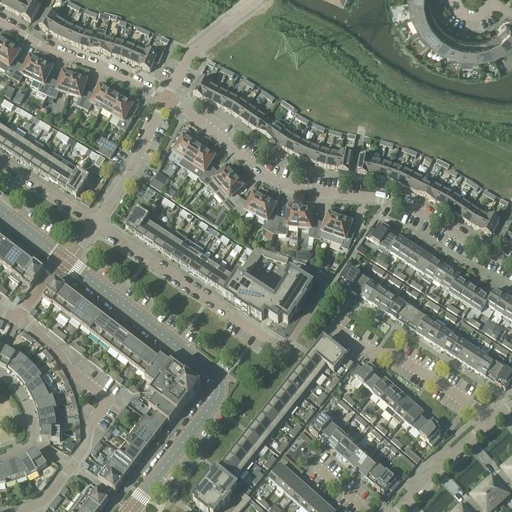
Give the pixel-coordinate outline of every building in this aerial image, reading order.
[(6,0),(3,7),(12,12),(18,0),(6,0)] [(21,18),(30,2),(29,2),(29,3),(24,0),(18,0),(12,12),(21,17),(21,18)] [(30,2),(21,18),(31,23),(40,8),(42,4),(34,0),(31,0),(30,3),(30,2)] [(411,20),(432,12),(431,5),(435,5),(434,1),(430,1),(408,3),(411,16),(410,16),(411,20)] [(38,27),(48,34),(57,18),(58,18),(59,15),(58,13),(57,12),(54,10),(52,10),(51,10),(50,9),(48,12),(38,27)] [(419,35),(437,22),(434,16),(438,15),(436,11),(432,12),(411,20),(417,31),(417,32),(419,35)] [(49,34),(58,39),(66,24),(58,19),(58,18),(57,18),(48,34),(49,34)] [(431,47),(445,30),(440,25),(444,23),(441,20),(437,22),(419,35),(428,45),(431,47)] [(58,39),(69,43),(75,28),(66,24),(58,39)] [(511,29),(506,25),(498,33),(510,51),(511,49),(511,29)] [(447,52),(454,36),(449,33),(451,30),(448,27),(445,31),(445,30),(431,47),(442,54),(442,55),(445,57),(447,52)] [(69,43),(79,48),(85,32),(75,28),(69,43)] [(90,51),(100,54),(105,38),(106,33),(96,30),(95,35),(94,35),(90,51)] [(89,51),(90,51),(94,35),(85,32),(79,48),(89,51)] [(461,62),(465,40),(459,38),(460,34),(456,32),(455,37),(454,36),(447,52),(459,56),(458,61),(461,62)] [(487,38),(495,59),(507,53),(510,51),(498,33),(491,36),(490,32),(486,34),(487,38)] [(0,60),(11,43),(1,36),(0,37),(0,60)] [(465,40),(461,62),(474,62),(475,63),(478,63),(478,62),(476,40),(469,40),(470,36),(466,36),(465,40)] [(477,40),(476,40),(478,62),(491,60),(495,59),(487,38),(481,39),(480,36),(476,36),(477,40)] [(100,54),(111,57),(115,41),(105,38),(100,54)] [(112,57),(121,60),(126,44),(115,41),(111,57),(112,57)] [(4,75),(11,80),(18,68),(12,65),(20,53),(20,54),(22,50),(11,43),(0,60),(0,70),(5,73),(4,75)] [(121,60),(130,64),(137,48),(126,44),(121,60)] [(139,69),(140,69),(147,52),(146,52),(137,48),(130,64),(139,68),(139,69)] [(149,48),(147,52),(140,69),(150,73),(154,64),(159,66),(164,54),(149,48)] [(23,76),(33,81),(43,61),(31,55),(29,59),(30,59),(24,71),(18,68),(11,80),(19,83),(23,76)] [(39,93),(47,97),(52,85),(46,82),(52,70),(54,66),(43,61),(33,81),(43,86),(39,93)] [(58,92),(69,96),(76,74),(64,70),(63,74),(59,87),(52,85),(47,97),(56,100),(58,92)] [(77,107),(82,109),(88,97),(82,95),(87,82),(88,78),(76,74),(69,96),(79,99),(77,107)] [(192,95),(203,100),(211,84),(200,79),(192,95)] [(92,105),(102,111),(113,91),(102,84),(100,88),(93,100),(88,97),(82,109),(88,112),(92,105)] [(203,100),(213,105),(220,90),(211,85),(211,84),(203,100)] [(213,105),(223,110),(230,95),(220,90),(213,105)] [(7,91),(4,97),(10,100),(14,94),(7,91)] [(102,111),(112,117),(124,97),(113,91),(102,111)] [(223,110),(231,114),(240,100),(230,95),(223,110)] [(124,97),(112,117),(120,122),(117,128),(126,133),(133,122),(129,119),(127,121),(125,120),(132,108),(133,108),(134,108),(135,108),(136,108),(137,107),(138,106),(138,105),(138,104),(138,103),(137,103),(137,102),(136,101),(135,101),(134,101),(133,101),(132,102),(124,97)] [(231,114),(239,119),(248,106),(240,100),(231,114)] [(8,104),(5,108),(11,112),(14,107),(8,104)] [(239,119),(249,126),(258,112),(248,106),(239,119)] [(289,106),(286,110),(295,116),(296,115),(297,115),(299,113),(289,106)] [(19,116),(24,119),(27,115),(22,111),(19,116)] [(257,132),(267,118),(258,112),(249,126),(257,132)] [(257,132),(266,139),(276,125),(271,121),(267,118),(257,132)] [(266,139),(275,145),(285,131),(276,125),(266,139)] [(0,136),(0,148),(3,151),(14,134),(5,128),(0,136)] [(276,145),(285,151),(293,137),(285,131),(275,145),(276,145)] [(173,154),(183,160),(196,141),(189,136),(189,135),(188,134),(188,133),(187,133),(186,132),(185,132),(184,132),(183,132),(183,133),(182,133),(182,134),(181,134),(181,135),(181,136),(181,137),(182,138),(183,139),(173,154)] [(3,151),(13,157),(23,140),(14,134),(3,151)] [(285,151),(295,156),(302,141),(293,137),(285,151)] [(13,157),(22,163),(33,146),(23,140),(13,157)] [(106,141),(102,148),(113,154),(117,148),(106,141)] [(179,167),(190,174),(207,148),(196,141),(183,160),(179,167)] [(295,156),(305,161),(312,146),(302,141),(295,156)] [(31,169),(42,152),(44,148),(35,142),(33,146),(22,163),(31,169)] [(305,161),(316,165),(321,149),(312,146),(305,161)] [(113,154),(102,148),(99,153),(110,160),(113,154)] [(199,180),(203,184),(212,173),(207,170),(215,159),(217,155),(207,148),(190,174),(199,180)] [(316,165),(327,168),(331,152),(321,149),(316,165)] [(31,169),(40,175),(51,158),(42,152),(31,169)] [(337,171),(338,171),(341,154),(340,154),(331,152),(327,168),(337,170),(337,171)] [(89,158),(97,162),(100,158),(92,153),(89,158)] [(357,175),(368,177),(371,159),(372,156),(371,156),(370,155),(369,154),(365,153),(363,153),(362,154),(361,154),(360,157),(357,175)] [(40,175),(49,181),(62,160),(53,154),(51,158),(40,175)] [(341,154),(338,171),(349,173),(352,156),(341,154)] [(95,166),(100,169),(105,161),(100,158),(95,166)] [(369,176),(378,178),(382,162),(372,160),(371,159),(368,177),(369,177),(369,176)] [(49,181),(58,186),(71,166),(62,160),(49,181)] [(378,178),(388,181),(393,166),(382,162),(378,178)] [(58,186),(67,192),(78,175),(78,174),(80,171),(71,166),(58,186)] [(209,187),(216,195),(238,175),(230,166),(226,169),(227,169),(217,178),(212,173),(203,184),(208,188),(209,187)] [(388,181),(398,185),(404,169),(393,166),(388,181)] [(398,185),(406,189),(413,174),(404,169),(398,185)] [(416,194),(424,179),(413,174),(406,189),(416,194)] [(78,175),(67,192),(76,199),(88,181),(78,175)] [(158,175),(154,180),(164,187),(168,181),(158,175)] [(223,204),(231,214),(239,203),(233,197),(243,188),(247,185),(238,175),(216,195),(223,204)] [(416,194),(426,199),(434,184),(429,181),(424,179),(416,194)] [(164,187),(154,180),(150,186),(161,193),(164,187)] [(426,199),(436,204),(443,189),(434,184),(426,199)] [(166,188),(163,194),(171,200),(175,194),(166,188)] [(146,194),(153,198),(156,194),(149,189),(146,194)] [(445,209),(447,210),(455,195),(453,194),(443,189),(436,204),(436,205),(436,204),(445,209)] [(246,213),(256,218),(267,197),(255,191),(253,195),(247,207),(239,203),(231,214),(243,220),(246,213)] [(447,210),(457,217),(464,202),(455,195),(447,210)] [(263,229),(274,235),(278,222),(270,218),(276,206),(276,207),(278,203),(267,197),(256,218),(266,222),(263,229)] [(162,204),(167,208),(170,203),(165,200),(162,204)] [(457,217),(466,223),(473,208),(464,202),(457,217)] [(170,203),(167,208),(172,211),(175,206),(170,203)] [(288,229),(299,230),(301,207),(288,205),(288,210),(287,223),(278,222),(274,235),(287,236),(288,229)] [(310,239),(315,240),(318,226),(312,225),(313,212),(313,208),(301,207),(299,230),(310,231),(309,238),(310,239)] [(472,227),(474,228),(481,213),(480,212),(473,208),(466,223),(472,227)] [(126,230),(135,236),(148,216),(136,209),(131,217),(133,219),(126,230)] [(180,216),(185,219),(188,215),(183,211),(180,216)] [(323,234),(334,237),(342,216),(330,211),(328,216),(324,228),(318,226),(315,240),(321,241),(323,234)] [(481,232),(482,232),(490,217),(489,216),(489,217),(481,213),(474,228),(481,232)] [(188,215),(185,219),(191,223),(194,218),(188,215)] [(342,216),(334,237),(344,241),(341,249),(348,251),(352,239),(347,237),(352,224),(354,220),(342,216)] [(490,217),(482,232),(492,237),(500,222),(490,217)] [(135,237),(144,243),(155,226),(147,220),(147,219),(135,237)] [(198,228),(203,231),(206,227),(201,223),(198,228)] [(499,241),(509,246),(511,240),(511,228),(507,225),(499,241)] [(144,243),(154,249),(164,232),(155,226),(144,243)] [(366,238),(379,247),(389,232),(390,232),(390,231),(383,227),(383,228),(380,226),(376,232),(372,229),(372,228),(365,239),(366,239),(366,238)] [(206,227),(203,231),(209,235),(212,230),(206,227)] [(154,249),(163,254),(174,238),(164,232),(154,249)] [(379,247),(390,254),(400,239),(390,232),(389,232),(379,247)] [(216,239),(221,243),(224,238),(219,235),(216,239)] [(163,254),(172,260),(183,243),(174,238),(163,254)] [(224,238),(221,243),(227,246),(230,242),(224,238)] [(390,254),(399,260),(408,244),(400,239),(390,254)] [(181,266),(192,249),(194,246),(185,240),(183,244),(183,243),(172,260),(181,266)] [(15,251),(6,244),(0,250),(0,264),(3,267),(15,251)] [(399,260),(407,265),(417,250),(408,244),(399,260)] [(234,251),(240,255),(243,250),(237,246),(234,251)] [(357,252),(364,256),(367,251),(360,247),(357,252)] [(181,266),(190,272),(201,255),(192,249),(181,266)] [(252,254),(253,253),(247,249),(244,254),(250,258),(250,256),(252,254)] [(254,251),(262,256),(264,258),(266,252),(255,249),(254,251)] [(407,265),(416,271),(426,255),(417,250),(407,265)] [(25,258),(15,251),(3,267),(12,274),(25,258)] [(352,259),(358,262),(361,258),(355,254),(352,259)] [(190,272),(199,278),(210,261),(201,255),(190,272)] [(416,271),(424,276),(434,261),(426,255),(416,271)] [(34,265),(25,258),(12,274),(13,274),(9,279),(18,286),(21,282),(34,265)] [(199,278),(208,284),(219,267),(210,261),(199,278)] [(324,261),(322,268),(328,271),(330,264),(324,261)] [(424,276),(433,282),(443,266),(434,261),(424,276)] [(34,264),(34,265),(21,282),(30,289),(44,271),(34,264)] [(433,282),(441,287),(451,272),(443,266),(433,282)] [(208,284),(217,290),(228,273),(219,267),(208,284)] [(350,293),(351,292),(360,277),(347,268),(347,267),(340,278),(341,277),(345,280),(341,286),(344,288),(350,293)] [(441,287),(450,293),(459,279),(460,278),(451,272),(441,287)] [(217,290),(225,295),(226,296),(237,279),(236,278),(228,273),(217,290)] [(226,296),(225,295),(224,297),(236,304),(235,306),(249,315),(250,314),(262,321),(265,316),(278,324),(281,320),(288,325),(296,313),(297,314),(306,300),(305,299),(312,287),(291,273),(286,281),(291,284),(276,307),(243,285),(246,280),(238,275),(236,278),(237,279),(226,296)] [(351,292),(361,299),(371,284),(360,277),(351,292)] [(449,294),(459,301),(469,286),(459,279),(450,293),(449,294)] [(52,306),(53,305),(52,305),(64,289),(65,289),(66,288),(56,281),(43,299),(52,306)] [(361,299),(370,304),(380,289),(371,284),(361,299)] [(459,301),(470,308),(480,293),(469,286),(459,301)] [(53,305),(62,312),(74,296),(65,289),(64,289),(52,305),(53,305)] [(370,304),(378,310),(388,295),(380,289),(370,304)] [(486,307),(495,312),(504,297),(496,291),(490,300),(486,307)] [(481,315),(486,307),(490,300),(480,293),(470,308),(481,315)] [(378,310),(387,315),(397,300),(388,295),(378,310)] [(71,319),(84,304),(74,296),(62,312),(58,317),(68,324),(71,319)] [(495,312),(503,318),(511,304),(511,301),(504,297),(495,312)] [(387,315),(395,321),(405,306),(397,300),(387,315)] [(71,319),(81,327),(93,311),(84,304),(71,319)] [(511,304),(503,318),(511,323),(511,322),(511,304)] [(395,321),(406,328),(416,312),(405,306),(395,321)] [(81,327),(91,334),(103,318),(93,311),(81,327)] [(406,328),(417,334),(426,319),(416,312),(406,328)] [(39,323),(45,327),(48,323),(42,318),(39,323)] [(91,334),(100,341),(112,326),(103,318),(91,334)] [(417,334),(425,340),(435,325),(426,319),(417,334)] [(425,340),(434,346),(444,330),(435,325),(425,340)] [(100,341),(110,349),(122,333),(112,326),(100,341)] [(51,333),(58,337),(61,333),(55,328),(51,333)] [(434,346),(442,351),(452,336),(444,330),(434,346)] [(61,333),(58,337),(64,342),(67,338),(61,333)] [(110,349),(119,356),(131,340),(122,333),(110,349)] [(442,351),(451,357),(461,341),(452,336),(442,351)] [(119,356),(129,363),(141,347),(131,340),(119,356)] [(324,341),(313,355),(329,367),(328,368),(334,372),(340,364),(349,370),(353,364),(324,341)] [(451,357),(459,362),(469,347),(461,341),(451,357)] [(71,347),(77,352),(80,348),(74,343),(71,347)] [(129,363),(138,371),(150,355),(141,347),(129,363)] [(459,362),(468,368),(478,352),(469,347),(459,362)] [(0,361),(0,366),(6,370),(18,354),(8,348),(0,361)] [(80,348),(77,352),(83,357),(86,352),(80,348)] [(468,368),(477,373),(486,358),(478,352),(468,368)] [(6,370),(13,376),(27,361),(18,354),(6,370)] [(477,373),(485,379),(497,360),(488,354),(486,358),(477,373)] [(138,371),(147,378),(148,378),(160,362),(150,355),(138,371)] [(313,355),(306,363),(322,375),(328,368),(329,367),(313,355)] [(90,362),(96,366),(99,362),(93,358),(90,362)] [(485,379),(495,385),(496,386),(506,370),(499,366),(501,364),(502,365),(505,361),(499,358),(497,360),(485,379)] [(149,410),(152,412),(168,424),(170,426),(177,416),(178,416),(188,403),(189,404),(201,388),(185,376),(185,377),(171,367),(161,360),(160,362),(148,378),(147,378),(145,381),(155,388),(150,395),(156,400),(149,410)] [(13,376),(20,382),(35,369),(27,361),(13,376)] [(99,362),(96,366),(102,371),(105,367),(99,362)] [(306,363),(300,371),(316,383),(322,375),(306,363)] [(351,376),(363,386),(376,372),(370,367),(370,368),(367,365),(362,370),(359,367),(350,376),(351,376)] [(20,382),(26,389),(42,378),(35,369),(20,382)] [(496,386),(495,385),(495,386),(501,390),(502,390),(505,392),(509,386),(511,388),(511,387),(511,374),(506,370),(496,386)] [(300,371),(294,379),(309,391),(316,383),(300,371)] [(109,376),(115,381),(118,377),(112,372),(109,376)] [(363,386),(373,395),(385,381),(376,373),(376,372),(363,386)] [(118,377),(115,381),(121,386),(124,382),(118,377)] [(26,389),(30,397),(48,387),(42,378),(26,389)] [(336,378),(332,383),(336,386),(340,381),(336,378)] [(294,379),(287,387),(303,399),(309,391),(294,379)] [(373,395),(380,402),(392,388),(385,381),(373,395)] [(336,386),(332,383),(328,388),(332,391),(336,386)] [(30,397),(34,405),(53,398),(48,387),(30,397)] [(287,387),(281,395),(297,407),(303,399),(287,387)] [(380,402),(388,408),(400,395),(392,388),(380,402)] [(323,394),(319,399),(323,402),(327,397),(323,394)] [(281,395),(275,403),(290,415),(297,407),(281,395)] [(385,412),(392,419),(408,402),(400,395),(388,408),(385,412)] [(34,405),(37,414),(57,408),(53,398),(34,405)] [(130,403),(134,406),(140,398),(133,399),(130,403)] [(323,402),(319,399),(315,404),(319,407),(323,402)] [(403,422),(415,408),(408,402),(392,419),(400,426),(403,422)] [(275,403),(268,411),(284,423),(290,415),(275,403)] [(37,414),(39,423),(59,420),(57,408),(37,414)] [(403,422),(411,429),(423,415),(415,408),(403,422)] [(125,410),(121,415),(125,418),(129,413),(125,410)] [(310,410),(306,415),(310,418),(314,413),(310,410)] [(268,411),(262,419),(278,431),(284,423),(268,411)] [(152,412),(145,420),(161,433),(168,424),(152,412)] [(125,418),(121,415),(117,420),(121,424),(125,418)] [(310,418),(306,415),(302,420),(307,423),(310,418)] [(411,429),(420,437),(433,423),(432,422),(432,423),(423,415),(411,429)] [(312,433),(318,438),(330,424),(322,416),(310,430),(313,432),(312,433)] [(262,419),(256,427),(271,439),(278,431),(262,419)] [(39,423),(40,432),(60,431),(59,420),(39,423)] [(145,420),(139,429),(155,441),(161,433),(145,420)] [(433,423),(420,437),(432,448),(441,439),(440,439),(436,436),(441,431),(438,428),(439,428),(433,423)] [(319,438),(328,446),(340,432),(330,424),(318,438),(319,438)] [(297,426),(293,431),(298,434),(302,429),(297,426)] [(112,427),(108,432),(112,435),(116,430),(112,427)] [(256,427),(249,435),(265,447),(271,439),(256,427)] [(139,429),(132,437),(148,450),(155,441),(139,429)] [(60,431),(40,432),(40,437),(42,437),(42,441),(60,443),(60,431)] [(298,434),(293,431),(290,436),(294,439),(298,434)] [(112,435),(108,432),(104,438),(108,441),(112,435)] [(328,446),(335,452),(347,439),(340,432),(328,446)] [(249,435),(243,443),(258,455),(265,447),(249,435)] [(132,437),(126,446),(142,458),(148,450),(132,437)] [(335,452),(343,459),(355,446),(347,439),(335,452)] [(285,442),(281,447),(285,450),(289,445),(285,442)] [(243,443),(236,451),(252,463),(258,455),(243,443)] [(99,444),(95,449),(99,453),(103,447),(99,444)] [(126,446),(119,455),(135,467),(142,458),(126,446)] [(343,459),(351,466),(363,452),(355,446),(343,459)] [(285,450),(281,447),(277,452),(281,455),(285,450)] [(99,453),(95,449),(91,455),(95,458),(99,453)] [(351,466),(358,473),(370,459),(371,459),(374,456),(366,449),(363,452),(351,466)] [(405,454),(417,466),(421,461),(409,450),(405,454)] [(236,451),(230,459),(246,471),(252,463),(236,451)] [(31,453),(27,456),(37,473),(47,466),(36,452),(32,454),(31,453)] [(109,460),(112,463),(113,463),(128,475),(135,467),(119,455),(115,452),(109,460)] [(27,456),(19,460),(27,478),(37,473),(27,456)] [(399,461),(411,472),(415,468),(403,457),(399,461)] [(272,458),(268,463),(272,466),(276,461),(272,458)] [(230,459),(224,466),(240,479),(246,471),(230,459)] [(358,473),(366,479),(378,466),(371,459),(370,459),(358,473)] [(19,460),(11,463),(17,482),(27,478),(19,460)] [(11,463),(2,466),(6,485),(17,482),(11,463)] [(112,463),(106,471),(106,472),(122,484),(122,483),(128,475),(113,463),(112,463)] [(272,466),(268,463),(264,468),(268,471),(272,466)] [(508,470),(499,478),(511,492),(511,463),(506,468),(508,470)] [(224,466),(218,474),(233,487),(234,486),(240,479),(224,466)] [(374,488),(375,488),(387,474),(378,466),(366,479),(375,487),(374,488)] [(269,480),(277,488),(289,474),(281,467),(269,480)] [(106,472),(106,471),(105,470),(98,480),(116,494),(123,484),(122,483),(122,484),(106,472)] [(218,474),(216,473),(212,479),(210,477),(197,495),(198,496),(193,502),(197,505),(196,506),(203,511),(218,511),(222,507),(223,509),(230,501),(230,500),(228,499),(237,489),(234,486),(233,487),(218,474)] [(259,474),(255,479),(259,482),(263,477),(259,474)] [(277,488),(285,494),(297,481),(289,474),(277,488)] [(387,474),(375,488),(380,493),(381,493),(384,495),(389,490),(392,493),(391,494),(392,494),(400,485),(400,484),(399,485),(387,474)] [(489,484),(482,490),(498,507),(501,504),(508,498),(507,496),(511,493),(511,494),(511,492),(499,478),(490,485),(489,484)] [(259,482),(255,479),(251,484),(256,487),(259,482)] [(285,494),(292,501),(304,488),(297,481),(285,494)] [(89,489),(83,497),(102,511),(109,503),(88,487),(87,488),(89,489)] [(292,501),(300,508),(312,494),(304,488),(292,501)] [(60,494),(65,497),(69,492),(65,489),(60,494)] [(243,494),(247,497),(251,492),(247,489),(243,494)] [(476,497),(468,505),(475,511),(492,511),(498,507),(482,490),(475,496),(476,497)] [(300,508),(304,511),(309,511),(320,501),(312,494),(300,508)] [(81,496),(75,505),(84,511),(99,511),(100,511),(101,511),(102,511),(83,497),(81,496)] [(58,497),(54,502),(58,506),(62,500),(58,497)] [(309,511),(323,511),(327,508),(320,501),(309,511)] [(58,506),(54,502),(50,508),(54,511),(58,506)]
